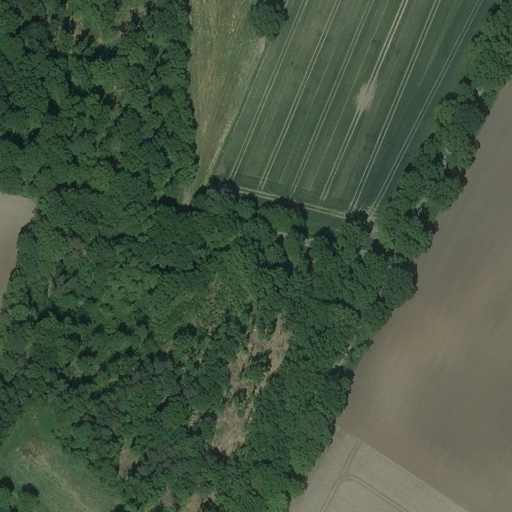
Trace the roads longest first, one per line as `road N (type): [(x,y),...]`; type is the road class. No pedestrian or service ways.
road 1 (unclassified): [(390,265),(0,175)]
road 2 (unclassified): [(265,511),(390,265)]
road 3 (unclassified): [(390,265),(505,43)]
